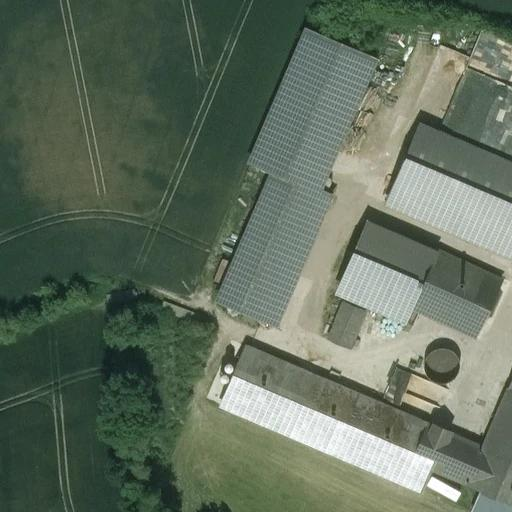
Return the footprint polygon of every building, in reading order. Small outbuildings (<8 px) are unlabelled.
[(317,192),(375,59),(307,30),(250,163),(272,173),(317,192)] [(469,58),(438,45),(407,120),(438,133),(469,58)] [(511,171),(489,219),(476,249),(509,264),(511,256),(511,171)] [(272,173),(218,300),(277,325),(331,198),(317,192),(272,173)] [(438,250),(396,230),(367,290),(410,310),(411,309),(474,339),(502,280),(438,250)] [(322,252),(319,252),(316,252),(315,253),(314,254),(313,255),(312,257),(311,259),(312,261),(313,263),(314,264),(315,265),(319,266),(321,266),(323,265),(324,264),(325,262),(326,261),(326,259),(326,257),(325,255),(324,254),(322,252)] [(342,302),(327,340),(349,349),(365,311),(342,302)] [(450,346),(444,345),(439,346),(436,347),(434,348),(432,349),(430,351),(428,353),(426,356),(425,359),(424,362),(423,364),(423,367),(423,371),(424,373),(425,376),(426,379),(429,382),(432,385),(436,387),(439,388),(442,389),(446,389),(451,388),(455,386),(459,384),(461,381),(464,378),(465,375),(466,372),(467,369),(467,366),(466,363),(466,360),(464,357),(463,355),(461,353),(459,350),(457,349),(454,347),(450,346)] [(298,413),(313,376),(244,346),(222,406),(421,491),(431,470),(298,413)] [(511,377),(482,448),(313,376),(298,413),(431,470),(466,485),(466,486),(511,505),(511,377)]
